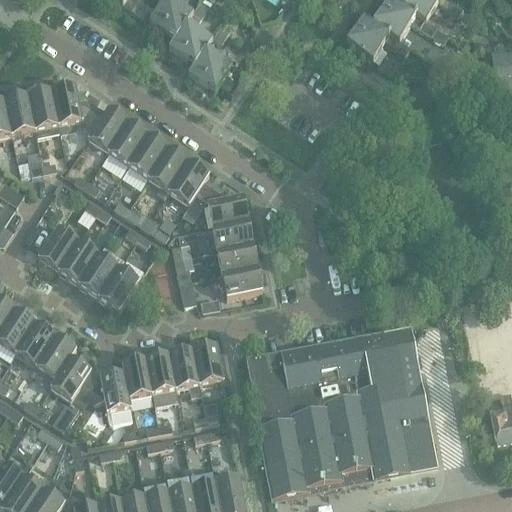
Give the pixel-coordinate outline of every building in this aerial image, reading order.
[(128,2),(128,0),(107,0),(142,23),(148,15),(128,2)] [(193,17),(175,6),(178,0),(167,0),(149,28),(175,44),(175,45),(193,17)] [(267,0),(264,5),(272,9),(277,0),(267,0)] [(440,0),(405,0),(399,10),(426,28),(427,27),(437,11),(458,24),(464,15),(440,0)] [(426,28),(399,10),(390,4),(373,29),(372,30),(399,47),(400,47),(411,30),(431,43),(437,34),(427,27),(426,28)] [(213,44),(212,44),(194,32),(207,12),(199,7),(193,17),(175,45),(175,44),(169,54),(194,70),(194,71),(213,44)] [(399,47),(372,30),(373,29),(363,23),(346,49),(373,66),(385,49),(405,61),(410,53),(400,47),(399,47)] [(232,72),(214,60),(227,39),(219,34),(212,44),(213,44),(194,71),(194,70),(188,79),(215,98),(219,92),(225,83),(232,72)] [(485,48),(473,49),(473,62),(484,62),(485,48)] [(511,58),(493,60),(497,96),(511,94),(511,58)] [(443,90),(449,80),(441,74),(435,85),(443,90)] [(237,91),(225,83),(219,92),(232,100),(237,91)] [(105,118),(86,105),(77,106),(75,91),(51,96),(60,140),(73,138),(75,135),(74,129),(82,127),(94,134),(95,135),(106,119),(105,118)] [(60,140),(51,96),(28,101),(35,137),(56,132),(58,141),(60,140)] [(35,137),(28,101),(4,105),(11,142),(35,137)] [(0,143),(11,142),(4,105),(0,106),(0,143)] [(107,157),(127,128),(107,115),(105,118),(106,119),(95,135),(94,134),(88,144),(107,157)] [(128,172),(148,142),(127,128),(107,157),(128,172)] [(148,185),(167,155),(148,142),(128,172),(148,185)] [(163,205),(168,198),(188,168),(167,155),(148,185),(161,193),(157,200),(163,205)] [(42,172),(40,158),(27,160),(29,171),(18,174),(20,183),(30,182),(31,183),(44,180),(42,172)] [(194,203),(206,185),(208,182),(188,168),(168,198),(188,212),(194,203)] [(56,178),(55,169),(42,172),(44,180),(56,178)] [(83,195),(88,188),(79,182),(74,189),(83,195)] [(227,206),(225,198),(206,185),(194,203),(204,209),(227,206)] [(99,195),(88,188),(83,195),(95,203),(99,195)] [(23,202),(7,190),(0,199),(0,201),(16,212),(23,202)] [(246,228),(241,203),(227,206),(204,209),(206,210),(211,235),(246,228)] [(99,215),(89,208),(84,216),(94,222),(99,215)] [(123,222),(128,214),(118,208),(113,215),(123,222)] [(0,229),(3,232),(10,223),(14,216),(3,209),(0,214),(0,229)] [(143,235),(150,225),(141,219),(139,221),(128,214),(123,222),(143,235)] [(111,222),(99,215),(94,222),(106,230),(111,222)] [(169,241),(159,234),(160,232),(150,225),(143,235),(164,249),(169,241)] [(251,251),(246,228),(211,235),(216,259),(251,251)] [(58,277),(78,247),(58,233),(38,264),(58,277)] [(135,249),(140,241),(130,235),(124,242),(135,249)] [(151,248),(140,241),(135,249),(145,256),(151,248)] [(78,291),(98,261),(78,247),(58,277),(78,291)] [(256,275),(251,251),(216,259),(221,282),(256,275)] [(183,265),(180,252),(171,254),(173,267),(183,265)] [(98,304),(118,274),(98,261),(78,291),(98,304)] [(191,288),(189,276),(185,276),(183,265),(173,267),(178,291),(191,288)] [(118,318),(138,288),(118,274),(98,304),(118,318)] [(261,298),(256,275),(221,282),(226,305),(261,298)] [(195,311),(191,288),(178,291),(183,314),(195,311)] [(0,342),(16,318),(0,307),(0,342)] [(0,350),(16,361),(36,331),(16,318),(0,342),(0,350)] [(36,374),(55,344),(36,331),(16,361),(36,374)] [(369,342),(246,365),(248,379),(249,382),(272,503),(307,496),(306,493),(306,490),(339,484),(340,487),(373,480),(374,483),(437,472),(418,375),(410,334),(410,333),(369,342)] [(56,387),(70,365),(76,357),(55,344),(36,374),(56,387)] [(222,387),(216,352),(191,357),(198,392),(222,387)] [(198,392),(191,357),(168,362),(175,397),(188,394),(190,404),(200,402),(198,392)] [(175,397),(168,362),(144,366),(151,401),(153,401),(156,413),(175,409),(173,397),(175,397)] [(91,379),(70,365),(56,387),(50,395),(72,409),(78,399),(91,379)] [(151,401),(144,366),(120,371),(122,380),(123,380),(128,406),(129,406),(151,401)] [(123,380),(122,380),(99,385),(91,379),(78,399),(95,409),(104,408),(107,419),(131,415),(129,406),(128,406),(123,380)] [(9,393),(0,387),(0,397),(4,401),(9,393)] [(511,447),(511,409),(510,399),(499,401),(502,416),(490,418),(496,451),(511,447)] [(39,413),(28,406),(23,413),(34,420),(39,413)] [(12,415),(1,407),(0,408),(0,417),(7,422),(12,415)] [(49,419),(39,413),(34,420),(44,427),(49,419)] [(22,421),(12,415),(7,422),(17,429),(22,421)] [(219,429),(218,420),(204,423),(206,431),(219,429)] [(160,440),(158,432),(156,423),(155,423),(143,426),(147,443),(160,440)] [(206,431),(204,423),(192,425),(194,434),(206,431)] [(172,438),(170,429),(158,432),(160,440),(172,438)] [(52,441),(41,434),(36,441),(47,448),(52,441)] [(136,445),(135,436),(121,439),(123,447),(136,445)] [(219,446),(218,436),(205,439),(207,448),(219,446)] [(207,448),(205,439),(192,441),(194,451),(207,448)] [(62,447),(52,441),(47,448),(57,455),(62,447)] [(173,455),(171,445),(158,448),(160,457),(173,455)] [(160,457),(158,448),(145,450),(147,460),(160,457)] [(81,463),(79,451),(70,452),(72,465),(81,463)] [(125,463),(124,455),(110,457),(112,466),(125,463)] [(112,466),(110,457),(99,459),(100,468),(112,466)] [(84,476),(81,463),(72,465),(75,478),(84,476)] [(0,511),(5,511),(23,485),(3,471),(0,476),(0,511)] [(194,490),(215,487),(214,476),(193,479),(194,490)] [(33,511),(43,498),(23,485),(5,511),(33,511)] [(244,511),(239,485),(215,490),(218,511),(244,511)] [(166,487),(146,490),(147,499),(168,496),(166,487)] [(218,511),(215,490),(191,495),(194,511),(218,511)] [(194,511),(191,495),(168,499),(170,511),(194,511)] [(61,511),(62,511),(43,498),(33,511),(61,511)] [(170,511),(168,499),(144,504),(145,511),(170,511)]
